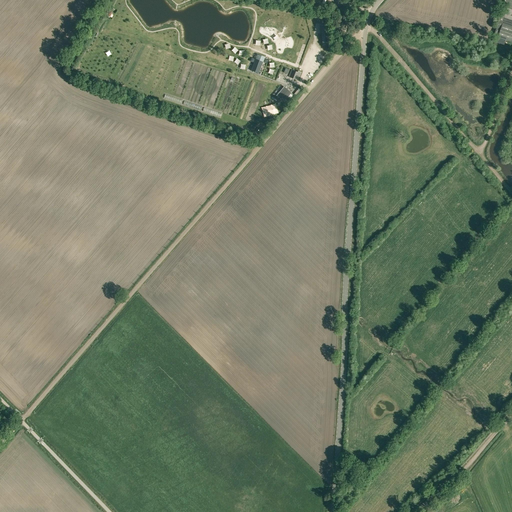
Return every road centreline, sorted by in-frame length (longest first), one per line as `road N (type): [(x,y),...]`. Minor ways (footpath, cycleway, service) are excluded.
road 1 (track): [(0,444),(365,28),(511,191)]
road 2 (unclassified): [(332,511),(364,36),(381,0)]
road 3 (unclassified): [(108,511),(0,399)]
road 4 (track): [(415,511),(511,416)]
